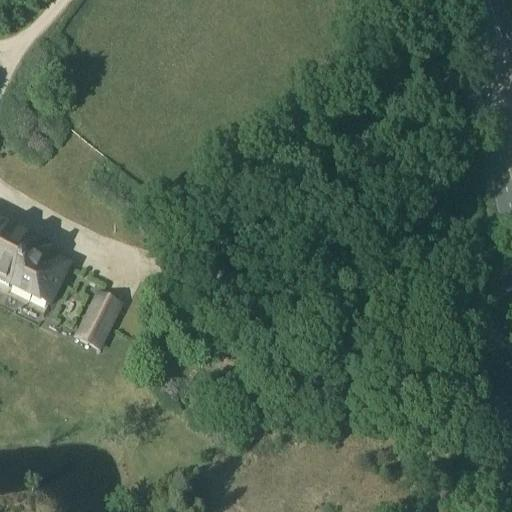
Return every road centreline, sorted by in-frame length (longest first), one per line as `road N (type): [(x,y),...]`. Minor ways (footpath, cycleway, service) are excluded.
road 1 (residential): [(0,207),(40,229),(171,267),(255,284),(388,294),(511,344)]
road 2 (primary): [(461,0),(511,217)]
